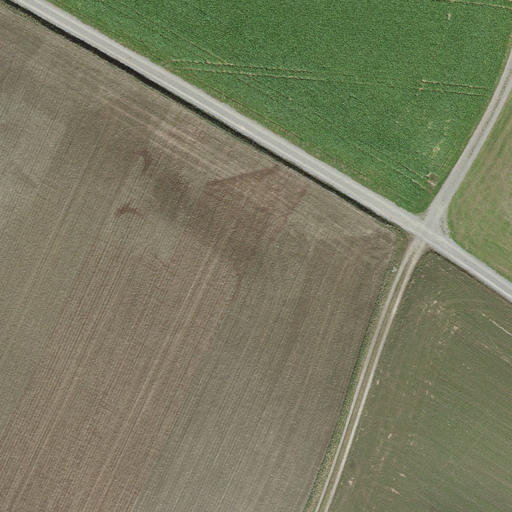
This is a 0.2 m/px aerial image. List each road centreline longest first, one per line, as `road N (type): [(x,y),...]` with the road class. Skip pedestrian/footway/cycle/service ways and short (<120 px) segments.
road 1 (track): [(511,290),(248,125),(27,0)]
road 2 (track): [(317,511),(405,257),(511,60)]
